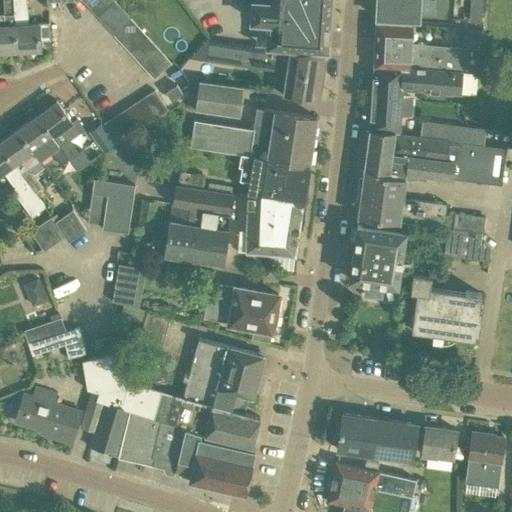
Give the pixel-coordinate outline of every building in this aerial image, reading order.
[(0,51),(16,51),(14,14),(13,0),(3,0),(4,14),(0,14),(0,51)] [(13,0),(14,14),(16,51),(41,50),(39,23),(31,23),(30,13),(24,13),(23,0),(13,0)] [(81,0),(154,79),(171,62),(113,0),(81,0)] [(329,0),(235,0),(235,1),(253,2),(252,20),(270,22),(268,46),(326,50),(329,0)] [(377,0),(377,17),(415,19),(452,21),(453,0),(377,0)] [(481,22),(482,0),(470,0),(469,21),(481,22)] [(374,65),(476,71),(479,72),(482,34),(482,29),(464,27),(462,49),(410,45),(411,24),(377,22),(374,65)] [(275,71),(321,77),(324,57),(296,52),(254,45),(254,46),(209,40),(206,60),(251,67),(275,71)] [(475,91),(476,71),(374,65),(370,128),(374,129),(374,128),(395,131),(400,114),(410,115),(411,97),(401,96),(402,88),(430,90),(430,96),(444,97),(445,91),(461,93),(471,94),(475,91)] [(320,87),(321,77),(275,71),(272,91),(318,98),(320,87)] [(243,86),(199,79),(199,83),(192,82),(188,107),(195,108),(195,110),(238,116),(243,86)] [(171,100),(183,93),(177,84),(165,91),(171,100)] [(117,144),(168,111),(154,89),(103,123),(117,144)] [(36,115),(68,159),(76,153),(60,130),(72,122),(57,100),(36,115)] [(241,154),(309,163),(316,116),(256,107),(253,128),(194,119),(190,146),(241,154)] [(60,164),(68,159),(36,115),(17,129),(39,160),(51,151),(60,164)] [(94,146),(97,143),(103,152),(116,143),(101,123),(89,132),(93,137),(89,139),(94,146)] [(457,140),(439,138),(395,132),(395,131),(374,128),(374,129),(370,128),(364,170),(405,177),(406,172),(502,184),(507,146),(457,140)] [(30,167),(39,160),(17,129),(0,141),(0,146),(37,199),(39,198),(35,193),(44,186),(30,167)] [(45,206),(39,198),(37,199),(0,146),(0,174),(4,171),(15,187),(12,189),(31,216),(45,206)] [(301,218),(309,163),(241,154),(240,165),(243,165),(241,178),(250,180),(249,189),(248,211),(301,218)] [(364,170),(358,217),(363,217),(363,220),(407,225),(407,222),(447,228),(481,232),(483,232),(485,216),(449,211),(449,215),(445,215),(446,203),(402,197),(405,177),(364,170)] [(175,185),(172,204),(230,213),(233,194),(230,193),(207,190),(200,189),(203,175),(180,172),(178,186),(175,185)] [(106,195),(102,224),(101,228),(127,233),(134,185),(94,179),(91,193),(106,195)] [(106,195),(91,193),(87,222),(102,224),(106,195)] [(153,230),(156,201),(142,200),(138,229),(153,230)] [(172,204),(165,255),(193,259),(223,263),(230,213),(172,204)] [(53,221),(64,237),(67,242),(85,230),(72,209),(54,221),(53,221)] [(295,255),(301,218),(248,211),(247,230),(239,229),(238,250),(295,255)] [(53,221),(54,221),(51,216),(29,230),(42,250),(64,237),(53,221)] [(357,224),(349,279),(366,281),(364,294),(381,296),(383,283),(398,286),(407,225),(363,220),(362,224),(357,224)] [(447,228),(445,241),(480,245),(481,232),(447,228)] [(118,264),(112,301),(123,304),(138,308),(146,269),(118,264)] [(465,294),(429,289),(432,271),(413,269),(411,287),(417,288),(412,326),(475,336),(476,330),(479,331),(483,307),(479,307),(482,291),(465,288),(465,294)] [(45,280),(31,286),(40,305),(53,299),(45,280)] [(60,290),(66,304),(85,295),(79,281),(60,290)] [(235,287),(226,285),(227,284),(210,281),(203,317),(216,319),(229,322),(254,327),(252,337),(269,340),(272,325),(275,324),(277,316),(274,314),(278,294),(235,286),(235,287)] [(511,291),(503,291),(498,340),(511,341),(511,291)] [(162,345),(170,318),(146,312),(146,310),(138,308),(123,304),(120,318),(143,324),(139,339),(162,345)] [(61,331),(65,330),(61,317),(23,329),(27,343),(61,331)] [(65,330),(61,331),(68,358),(86,353),(79,325),(65,330)] [(265,355),(198,337),(183,395),(244,413),(248,398),(254,399),(265,355)] [(89,444),(119,453),(119,451),(130,413),(131,410),(154,418),(162,390),(133,382),(130,373),(131,372),(124,350),(83,360),(87,387),(91,389),(99,391),(96,400),(101,402),(93,430),(89,444)] [(35,386),(32,394),(23,391),(17,409),(27,412),(23,422),(50,431),(49,435),(72,442),(81,411),(55,403),(58,393),(35,386)] [(99,391),(91,389),(80,426),(93,430),(101,402),(96,400),(99,391)] [(162,390),(154,418),(191,430),(253,446),(260,417),(244,413),(183,395),(162,390)] [(364,415),(340,411),(339,423),(337,423),(335,439),(337,439),(335,451),(412,462),(418,422),(377,416),(378,411),(365,409),(364,415)] [(154,418),(131,410),(130,413),(119,451),(119,453),(118,456),(163,468),(164,471),(167,473),(171,474),(174,473),(175,472),(190,476),(188,483),(245,497),(256,453),(252,452),(253,446),(191,430),(154,418)] [(453,456),(457,428),(426,424),(422,454),(436,456),(436,454),(453,456)] [(500,459),(504,436),(486,434),(486,432),(473,430),(469,455),(468,455),(465,482),(497,486),(500,459)] [(408,511),(416,478),(335,460),(335,462),(331,461),(328,474),(332,475),(330,485),(326,484),(323,496),(327,497),(326,500),(329,500),(344,503),(341,511),(408,511)]
